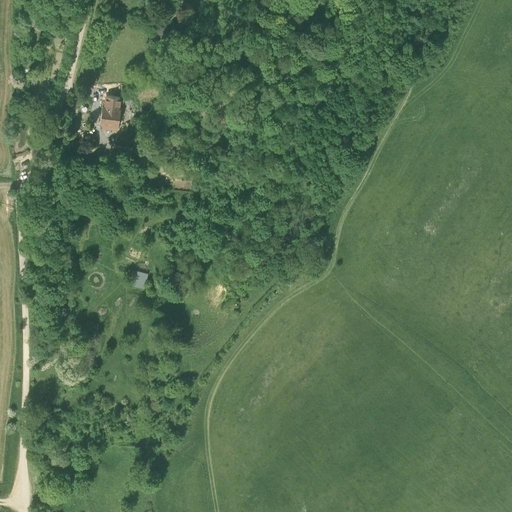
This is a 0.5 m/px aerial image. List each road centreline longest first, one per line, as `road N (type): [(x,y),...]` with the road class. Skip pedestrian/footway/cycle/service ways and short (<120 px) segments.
road 1 (unclassified): [(25,505),(21,220),(87,0)]
road 2 (track): [(326,268),(337,211),(400,110),(448,0)]
road 3 (track): [(215,511),(205,397),(261,320),(326,268)]
